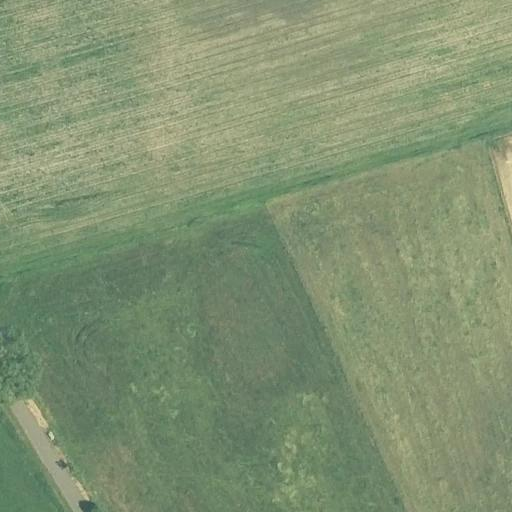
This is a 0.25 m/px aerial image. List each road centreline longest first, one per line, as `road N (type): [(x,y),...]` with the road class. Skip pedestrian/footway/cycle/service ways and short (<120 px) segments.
road 1 (unknown): [(0,212),(511,62)]
road 2 (unclassified): [(83,511),(0,375)]
